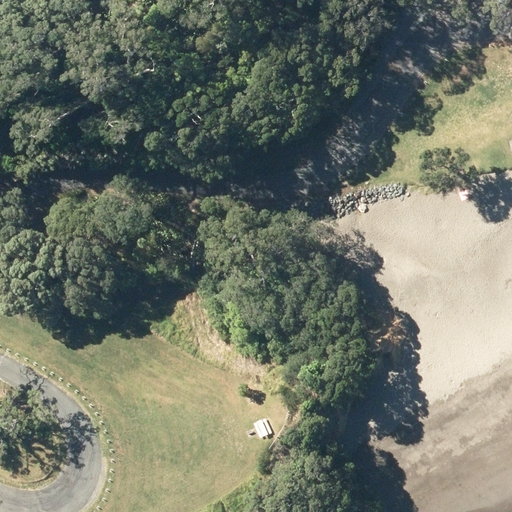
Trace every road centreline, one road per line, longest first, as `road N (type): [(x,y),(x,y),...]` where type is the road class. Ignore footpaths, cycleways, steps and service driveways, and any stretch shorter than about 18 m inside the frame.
road 1 (residential): [(511,6),(467,8),(429,24),(381,98),(288,156),(104,160),(0,203)]
road 2 (unknown): [(0,370),(62,408),(80,441),(81,465),(74,483),(42,504),(0,500)]
